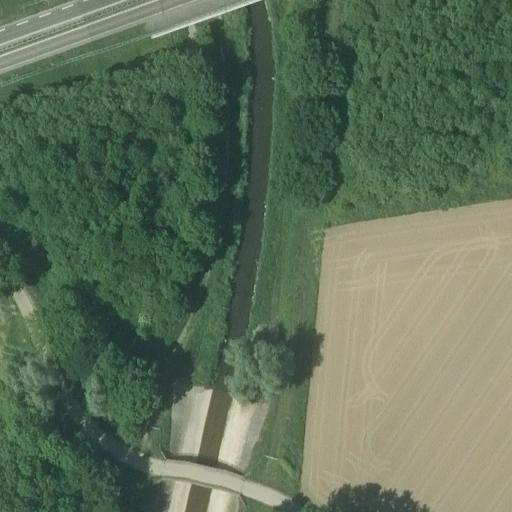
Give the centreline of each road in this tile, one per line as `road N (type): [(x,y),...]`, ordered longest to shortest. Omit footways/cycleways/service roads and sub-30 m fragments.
road 1 (unclassified): [(295,511),(115,449),(79,414),(25,302),(0,278)]
road 2 (unclassified): [(0,118),(133,88),(183,64),(192,31),(188,0)]
road 3 (primary): [(0,63),(179,0)]
